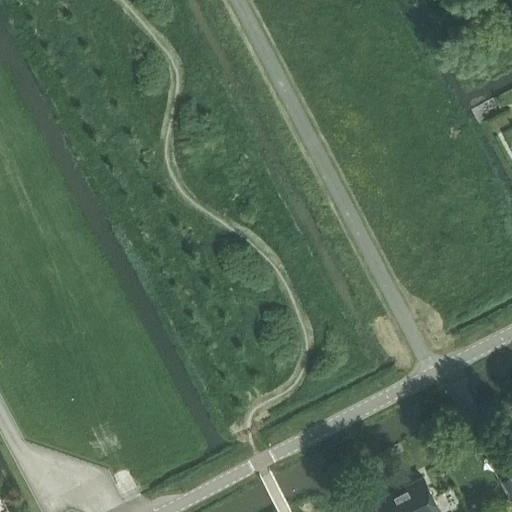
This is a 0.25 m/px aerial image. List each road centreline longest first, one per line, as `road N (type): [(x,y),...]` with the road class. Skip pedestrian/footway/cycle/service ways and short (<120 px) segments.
road 1 (residential): [(163,511),(511,333)]
road 2 (unknown): [(106,511),(76,474),(26,457),(0,410)]
